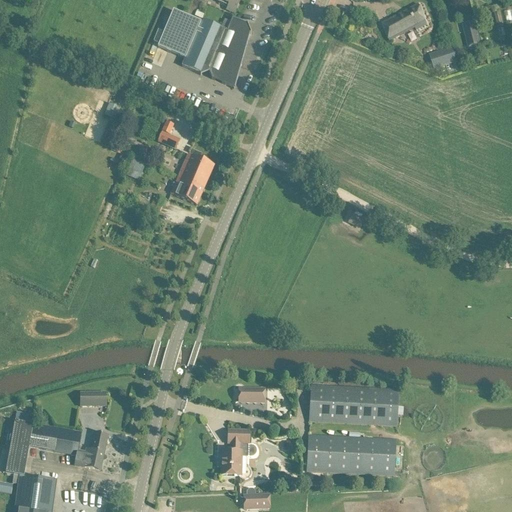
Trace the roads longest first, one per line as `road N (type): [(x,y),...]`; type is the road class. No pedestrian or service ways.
road 1 (tertiary): [(137,511),(175,340),(318,0)]
road 2 (track): [(254,152),(460,254),(511,262)]
